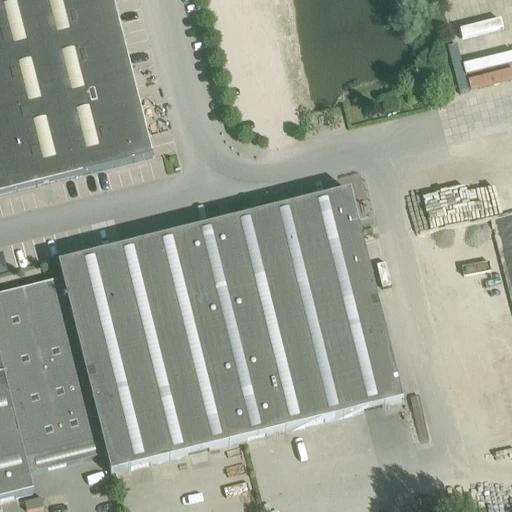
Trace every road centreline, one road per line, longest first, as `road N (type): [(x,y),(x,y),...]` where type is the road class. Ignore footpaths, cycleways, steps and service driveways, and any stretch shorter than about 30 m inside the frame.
road 1 (unknown): [(251,511),(439,466),(511,458)]
road 2 (unclassified): [(168,0),(214,188)]
road 3 (unknown): [(371,150),(511,85)]
